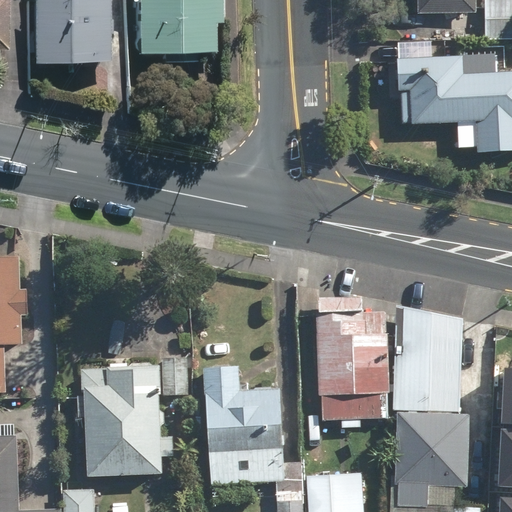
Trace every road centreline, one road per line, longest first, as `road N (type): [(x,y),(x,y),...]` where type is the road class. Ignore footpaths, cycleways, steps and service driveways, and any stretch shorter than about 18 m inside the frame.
road 1 (secondary): [(297,215),(0,155)]
road 2 (secondary): [(511,257),(297,215)]
road 3 (tertiary): [(297,215),(291,0)]
